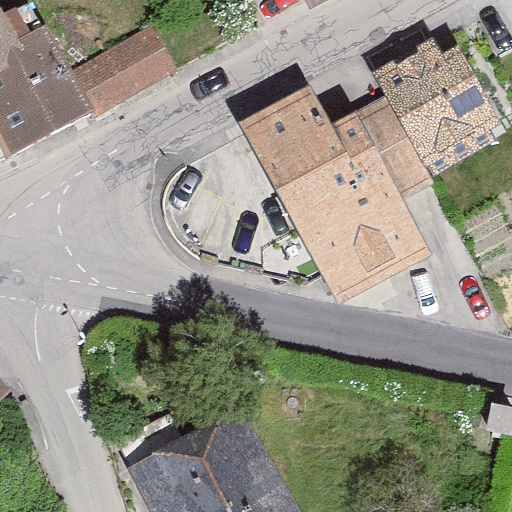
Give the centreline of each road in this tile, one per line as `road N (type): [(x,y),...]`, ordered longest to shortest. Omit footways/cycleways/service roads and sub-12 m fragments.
road 1 (tertiary): [(11,267),(511,367)]
road 2 (residential): [(398,0),(130,145),(75,188),(11,267)]
road 3 (residential): [(11,267),(93,511)]
